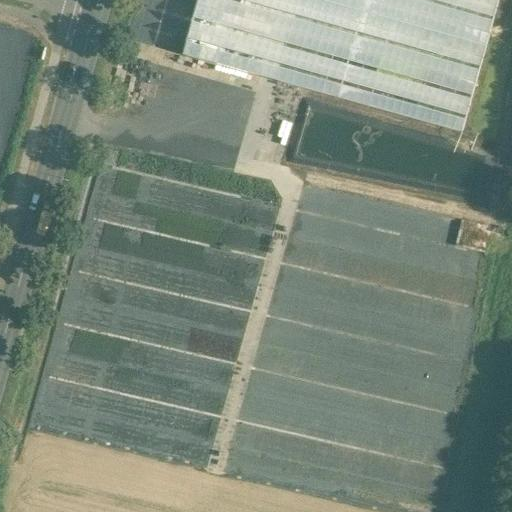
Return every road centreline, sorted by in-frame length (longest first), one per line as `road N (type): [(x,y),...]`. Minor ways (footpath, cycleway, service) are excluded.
road 1 (track): [(60,123),(482,219)]
road 2 (primary): [(0,350),(94,5)]
